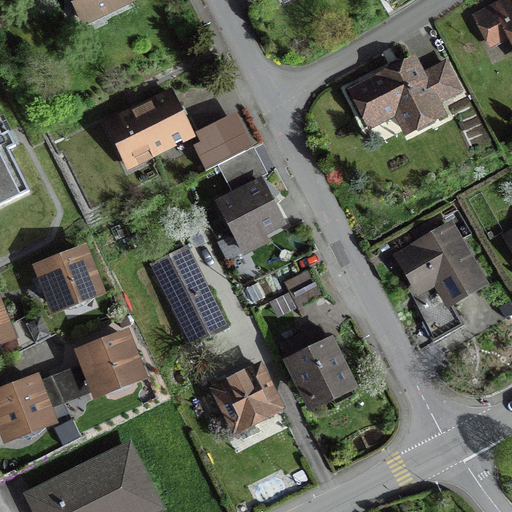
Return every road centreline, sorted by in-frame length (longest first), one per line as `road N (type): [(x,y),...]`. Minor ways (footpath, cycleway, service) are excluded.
road 1 (residential): [(264,95),(447,445)]
road 2 (residential): [(264,95),(440,0)]
road 3 (residential): [(320,511),(447,445)]
